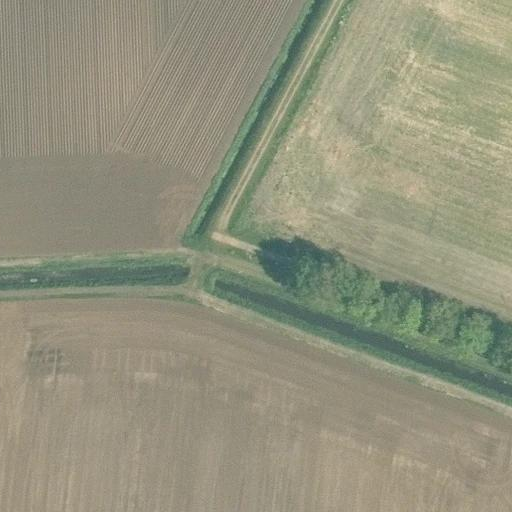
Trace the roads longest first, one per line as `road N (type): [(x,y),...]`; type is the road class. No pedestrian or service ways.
road 1 (track): [(217,236),(336,0)]
road 2 (track): [(0,261),(163,251),(217,236)]
